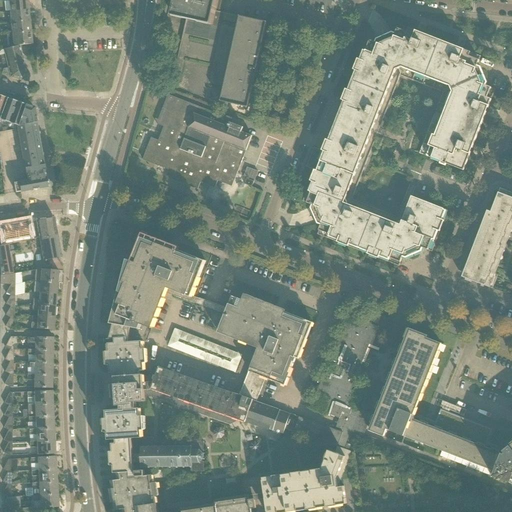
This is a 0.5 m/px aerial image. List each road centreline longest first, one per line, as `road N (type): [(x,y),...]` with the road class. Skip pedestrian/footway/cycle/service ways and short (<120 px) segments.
road 1 (tertiary): [(87,511),(78,339),(96,206)]
road 2 (residential): [(260,243),(356,0)]
road 3 (residential): [(436,313),(260,243)]
road 4 (residential): [(260,243),(184,217),(96,206)]
road 5 (residential): [(436,313),(490,171)]
